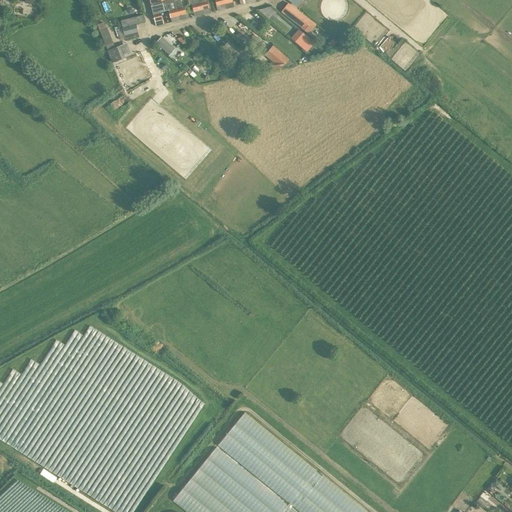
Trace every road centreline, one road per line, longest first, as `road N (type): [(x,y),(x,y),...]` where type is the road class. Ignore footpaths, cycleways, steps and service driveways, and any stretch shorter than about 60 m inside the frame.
road 1 (track): [(124,309),(215,384),(244,391),(396,511)]
road 2 (residential): [(266,0),(152,31),(144,0)]
